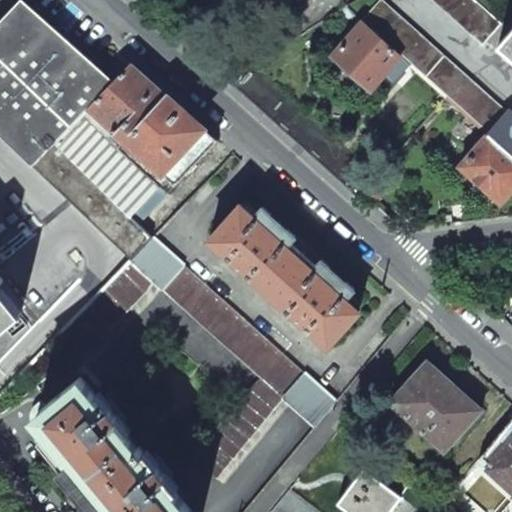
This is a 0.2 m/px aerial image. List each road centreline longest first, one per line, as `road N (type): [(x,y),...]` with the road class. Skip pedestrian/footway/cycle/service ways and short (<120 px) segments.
road 1 (residential): [(94,0),(370,247)]
road 2 (residential): [(370,247),(511,374)]
road 3 (residential): [(511,230),(370,247)]
